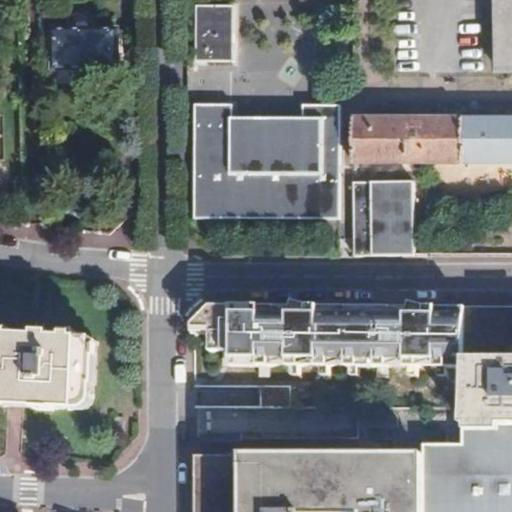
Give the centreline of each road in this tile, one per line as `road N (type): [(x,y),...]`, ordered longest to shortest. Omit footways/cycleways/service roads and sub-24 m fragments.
road 1 (residential): [(164,274),(511,284)]
road 2 (residential): [(164,274),(158,0)]
road 3 (residential): [(164,274),(160,496)]
road 4 (residential): [(164,274),(0,252)]
road 5 (residential): [(0,491),(160,496)]
